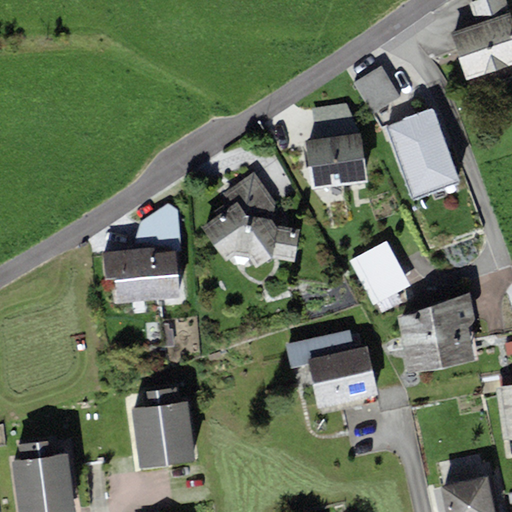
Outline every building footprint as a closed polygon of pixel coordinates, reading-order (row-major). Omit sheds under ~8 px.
[(478,25),(510,13),(505,0),(476,0),(470,2),(478,25)] [(450,34),(467,81),(511,65),(511,18),(510,13),(478,25),(450,34)] [(400,98),(382,66),(354,81),(372,113),(400,98)] [(314,109),(317,140),(354,136),(350,105),(314,109)] [(460,183),(432,111),(386,128),(413,200),(460,183)] [(306,141),(312,190),(368,184),(361,135),(354,136),(317,140),(306,141)] [(256,171),(224,194),(235,205),(201,229),(228,261),(234,255),(248,257),(251,264),(264,264),(273,259),(295,262),(299,230),(276,227),(272,220),(277,203),(256,171)] [(142,221),(133,250),(154,248),(155,253),(176,251),(182,251),(177,210),(169,202),(142,221)] [(411,286),(387,241),(349,262),(373,306),(411,286)] [(106,281),(115,280),(118,305),(181,299),(176,251),(155,253),(154,248),(133,250),(103,253),(106,281)] [(418,315),(399,317),(408,374),(479,360),(469,322),(475,322),(472,292),(418,315)] [(354,350),(350,330),(286,344),(291,369),(308,365),(307,361),(354,350)] [(354,350),(307,361),(318,410),(379,396),(368,347),(354,350)] [(511,385),(497,388),(503,441),(511,440),(511,385)] [(132,410),(141,469),(196,461),(187,402),(178,403),(176,389),(148,393),(150,407),(132,410)] [(12,464),(19,511),(74,511),(67,456),(52,458),(49,441),(19,445),(21,462),(12,464)] [(494,511),(487,477),(440,487),(445,511),(494,511)]
